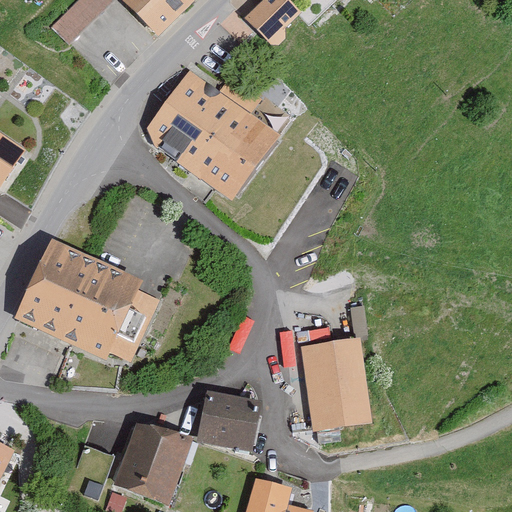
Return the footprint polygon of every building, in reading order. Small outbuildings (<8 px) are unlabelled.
[(107,0),(105,2),(145,44),(191,0),(107,0)] [(301,14),(288,0),(262,0),(246,16),(273,45),(285,35),(282,31),(301,14)] [(141,135),(147,153),(221,206),(268,140),(239,119),(242,114),(185,73),(141,135)] [(0,181),(21,149),(0,135),(0,181)] [(138,283),(50,242),(14,320),(102,360),(106,352),(131,363),(159,301),(135,289),(138,283)] [(348,340),(292,348),(305,433),(360,424),(348,340)] [(248,407),(199,397),(189,446),(238,456),(248,407)] [(157,509),(179,446),(129,428),(107,491),(157,509)] [(89,502),(108,461),(80,448),(61,489),(89,502)] [(282,493),(247,484),(239,511),(287,511),(278,510),(282,493)]
